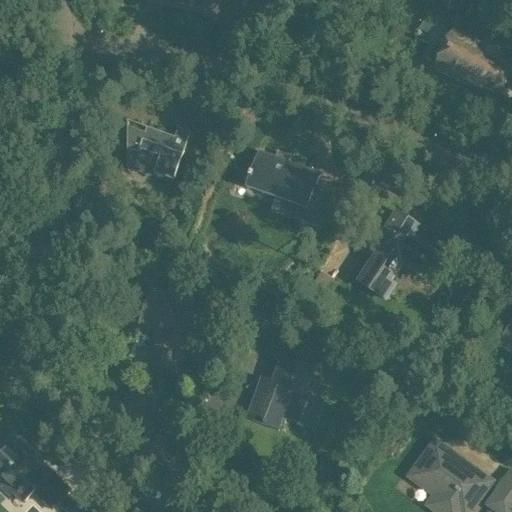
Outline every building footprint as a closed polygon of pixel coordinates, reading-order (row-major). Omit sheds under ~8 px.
[(146,0),(146,1),(147,2),(147,0),(159,0),(159,4),(205,13),(207,0),(146,0)] [(332,0),(331,4),(345,8),(347,0),(332,0)] [(435,70),(460,83),(461,79),(472,84),(470,88),(495,101),(511,67),(511,61),(460,35),(452,50),(446,47),(435,70)] [(220,119),(226,121),(228,114),(222,112),(220,119)] [(178,128),(172,143),(160,139),(162,134),(145,128),(144,133),(126,127),(126,165),(173,182),(190,132),(178,128)] [(260,154),(247,189),(291,204),(293,200),(306,204),(307,204),(301,221),(321,228),(334,193),(315,186),(318,175),(260,154)] [(431,251),(411,238),(405,234),(411,224),(395,214),(374,247),(379,250),(358,283),(384,300),(393,286),(389,284),(402,263),(417,273),(431,251)] [(158,331),(152,351),(135,346),(130,360),(147,366),(172,374),(183,340),(184,341),(195,308),(152,293),(141,326),(158,331)] [(511,323),(496,347),(511,357),(511,323)] [(314,432),(324,406),(303,398),(314,369),(283,357),(272,384),(268,383),(264,393),(257,391),(247,419),(279,431),(283,420),(314,432)] [(439,498),(432,508),(436,511),(463,511),(465,509),(467,511),(474,502),(470,499),(474,493),(479,498),(490,483),(436,444),(426,458),(428,459),(420,469),(419,468),(411,479),(412,480),(411,481),(422,489),(424,487),(439,498)] [(43,465),(36,459),(30,465),(12,447),(0,459),(0,488),(8,497),(13,492),(24,503),(34,493),(52,511),(58,505),(67,496),(70,492),(43,465)] [(499,490),(511,499),(511,472),(511,473),(499,490)] [(83,511),(67,496),(58,505),(64,511),(83,511)]
